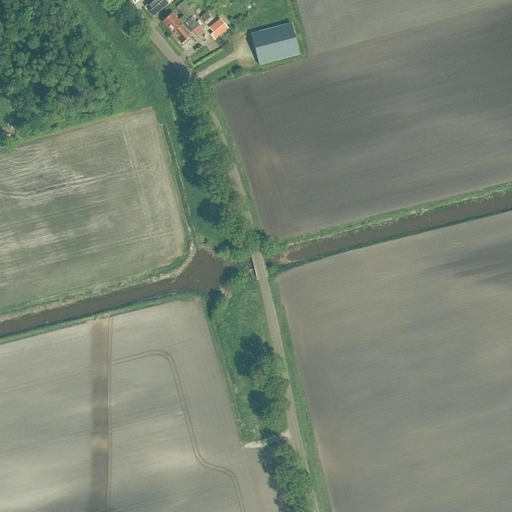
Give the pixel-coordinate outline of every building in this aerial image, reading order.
[(154,0),(146,7),(153,17),(174,0),(173,0),(154,0)] [(176,8),(186,19),(193,12),(184,1),(176,8)] [(162,23),(172,34),(187,21),(184,16),(178,21),(172,14),(162,23)] [(206,14),(200,19),(204,23),(210,18),(206,14)] [(172,34),(181,45),(192,37),(189,34),(198,26),(191,18),(187,21),(172,34)] [(207,27),(216,38),(227,29),(218,18),(207,27)] [(291,24),(250,35),(259,66),(299,55),(291,24)]
